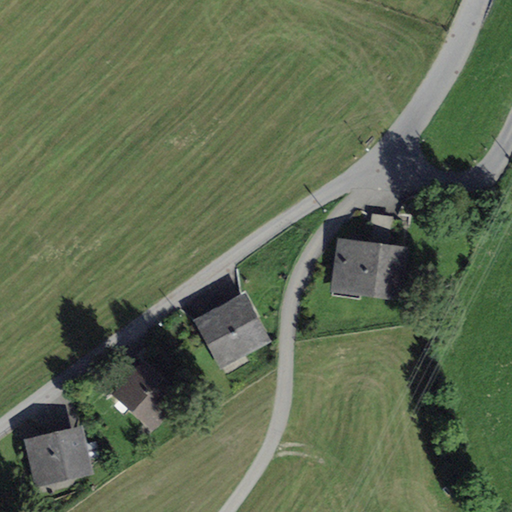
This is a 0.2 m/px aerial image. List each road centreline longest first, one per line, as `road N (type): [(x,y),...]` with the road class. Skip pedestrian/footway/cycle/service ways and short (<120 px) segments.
road 1 (residential): [(389,149),(0,429)]
road 2 (residential): [(476,0),(422,106),(389,149)]
road 3 (residential): [(389,149),(426,174),(476,178),(496,163),(511,130)]
